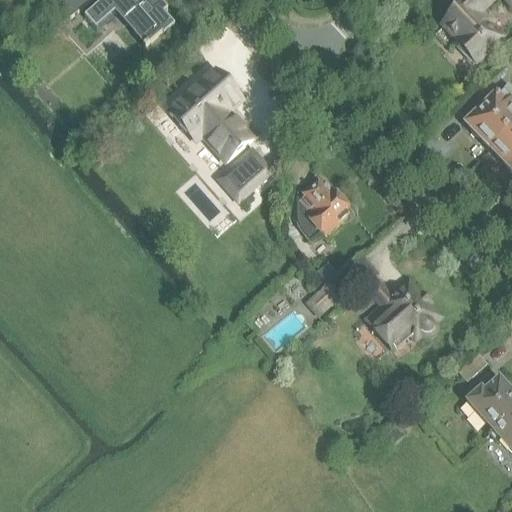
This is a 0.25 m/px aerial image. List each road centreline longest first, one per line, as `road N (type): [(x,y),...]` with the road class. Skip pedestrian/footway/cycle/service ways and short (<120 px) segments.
road 1 (residential): [(511,295),(308,61)]
road 2 (track): [(22,511),(22,494),(53,456),(49,426),(0,372)]
